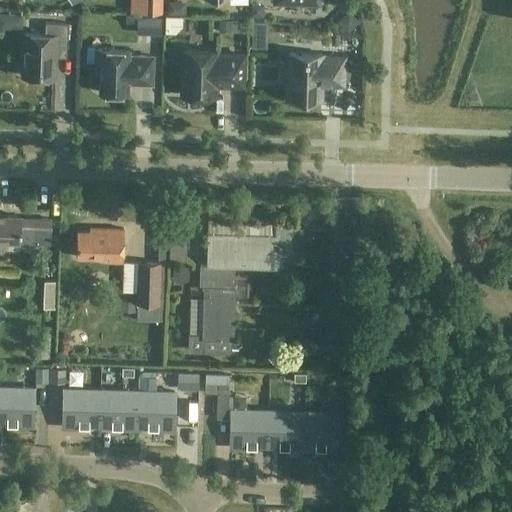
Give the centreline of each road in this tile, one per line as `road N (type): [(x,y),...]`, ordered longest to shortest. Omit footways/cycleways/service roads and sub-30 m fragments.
road 1 (unclassified): [(0,167),(393,179)]
road 2 (residential): [(202,487),(101,465),(0,462)]
road 3 (residential): [(384,0),(391,16),(393,179)]
road 4 (residential): [(343,496),(202,487)]
